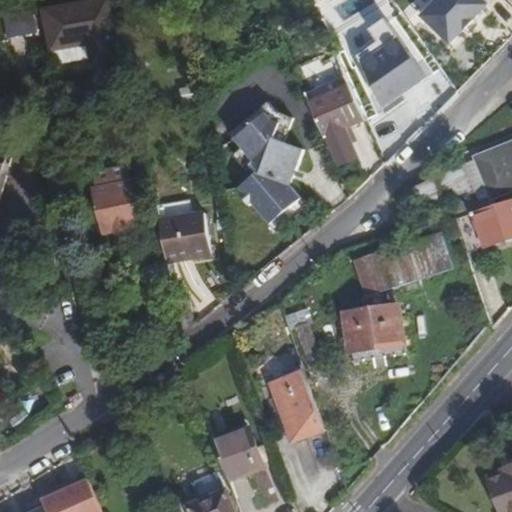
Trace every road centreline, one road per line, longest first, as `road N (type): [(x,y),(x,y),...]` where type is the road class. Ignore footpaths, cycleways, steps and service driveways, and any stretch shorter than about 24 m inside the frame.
road 1 (residential): [(511,65),(275,284),(149,375),(0,465)]
road 2 (tertiary): [(511,347),(364,511)]
